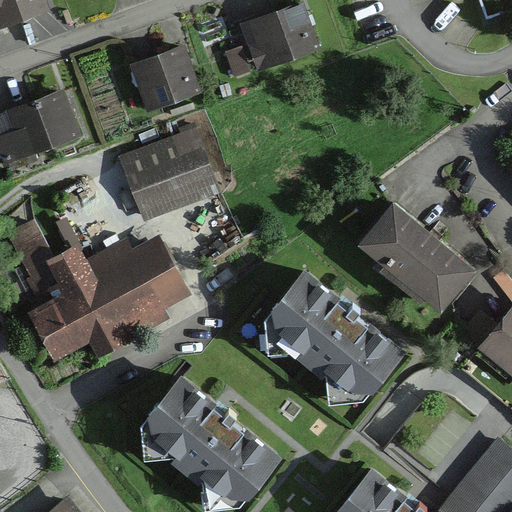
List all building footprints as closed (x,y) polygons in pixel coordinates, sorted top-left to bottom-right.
[(51,0),(0,0),(0,12),(1,12),(7,30),(56,12),(51,0)] [(313,4),(250,24),(258,49),(233,57),(239,77),(327,49),(313,4)] [(192,49),(138,68),(154,114),(208,95),(192,49)] [(69,95),(14,114),(20,130),(2,136),(11,161),(83,136),(69,95)] [(196,133),(125,159),(147,218),(218,191),(196,133)] [(407,198),(372,239),(468,321),(503,280),(407,198)] [(47,212),(7,234),(69,347),(98,331),(110,353),(173,319),(165,305),(193,290),(167,242),(144,254),(136,238),(102,257),(91,236),(67,249),(47,212)] [(361,305),(316,267),(275,314),(276,354),(305,351),(335,376),(336,404),(378,402),(417,352),(361,305)] [(511,322),(492,348),(511,364),(511,322)] [(235,411),(192,375),(150,422),(152,461),(181,458),(210,483),(212,511),(254,509),(292,459),(235,411)] [(511,511),(511,444),(504,438),(449,505),(456,511),(511,511)] [(427,511),(423,508),(377,470),(339,511),(427,511)] [(318,511),(324,500),(291,484),(276,511),(318,511)] [(79,511),(68,499),(53,511),(79,511)]
